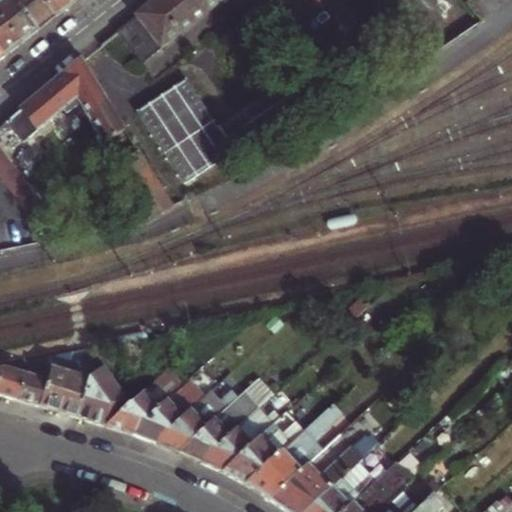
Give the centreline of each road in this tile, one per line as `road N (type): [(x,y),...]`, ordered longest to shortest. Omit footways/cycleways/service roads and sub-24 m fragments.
road 1 (residential): [(0,432),(144,478),(218,511)]
road 2 (tertiary): [(130,0),(0,103)]
